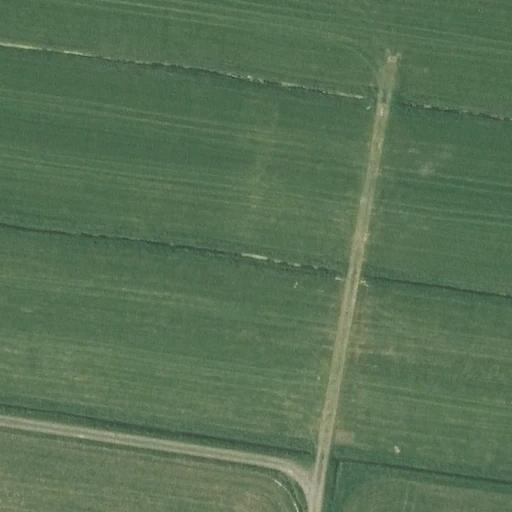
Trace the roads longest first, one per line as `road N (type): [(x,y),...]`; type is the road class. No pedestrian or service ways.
road 1 (track): [(317,489),(402,0)]
road 2 (track): [(314,511),(317,489),(294,469),(0,421)]
